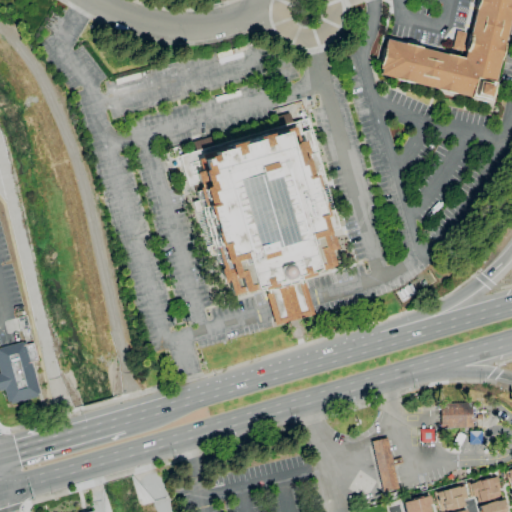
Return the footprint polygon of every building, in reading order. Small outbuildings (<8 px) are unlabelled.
[(383,38),(460,58),(474,0),(511,0),(486,102),(376,75),(378,70),(375,69),(383,38)] [(181,155),(288,124),(317,223),(324,246),(318,248),(323,266),(305,271),(307,277),(300,278),(307,300),(311,315),(273,326),(269,312),(262,289),(257,291),(256,285),(229,293),(225,277),(217,280),(181,155)] [(4,193),(34,336),(36,336),(39,352),(50,350),(43,314),(42,314),(16,190),(4,193)] [(0,350),(0,392),(4,407),(36,398),(27,364),(34,362),(28,343),(0,350)] [(438,404),(438,428),(470,427),(470,404),(438,404)] [(368,442),(380,493),(396,489),(384,438),(368,442)] [(472,503),(499,497),(495,477),(467,483),(472,503)] [(465,507),(461,487),(434,491),(437,511),(465,507)] [(402,511),(429,511),(427,497),(401,502),(402,511)] [(503,511),(500,499),(476,506),(477,511),(503,511)]
